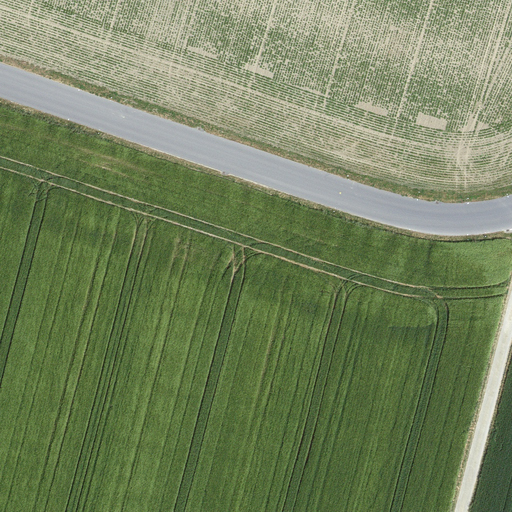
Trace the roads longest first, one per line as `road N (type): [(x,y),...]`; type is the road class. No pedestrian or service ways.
road 1 (tertiary): [(511,208),(414,216),(0,80)]
road 2 (track): [(511,305),(459,511)]
